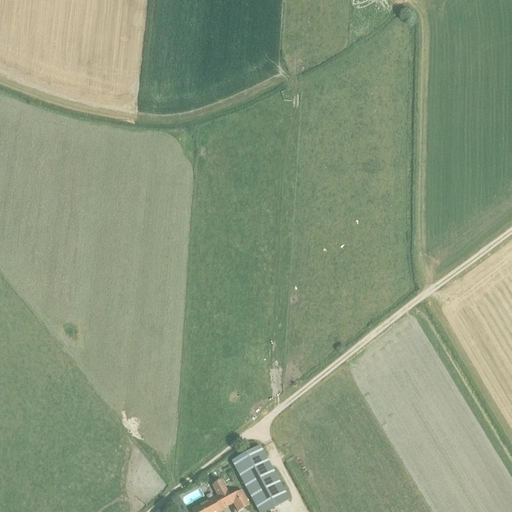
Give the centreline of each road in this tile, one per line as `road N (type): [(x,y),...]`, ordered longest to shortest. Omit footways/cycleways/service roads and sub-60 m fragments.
road 1 (track): [(295,397),(511,229)]
road 2 (unclassified): [(154,511),(295,397)]
